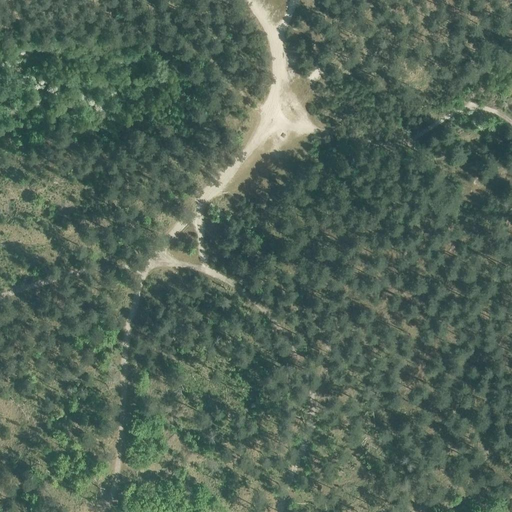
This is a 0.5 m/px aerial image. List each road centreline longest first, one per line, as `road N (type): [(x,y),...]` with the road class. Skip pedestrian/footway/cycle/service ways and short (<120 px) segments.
road 1 (track): [(511,393),(440,241),(421,174),(395,145),(314,134),(292,98),(281,33),(294,0)]
road 2 (track): [(280,511),(310,404),(270,332),(206,271),(148,269)]
road 3 (track): [(416,511),(511,433)]
